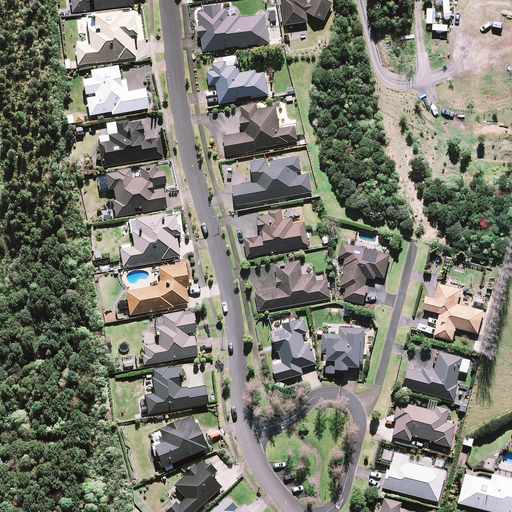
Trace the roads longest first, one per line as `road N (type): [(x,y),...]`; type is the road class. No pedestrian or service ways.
road 1 (residential): [(168,0),(177,94),(222,262),(246,434)]
road 2 (residential): [(358,410),(382,375),(414,244)]
road 3 (residential): [(246,434),(278,425),(318,393),(339,393),(358,410)]
